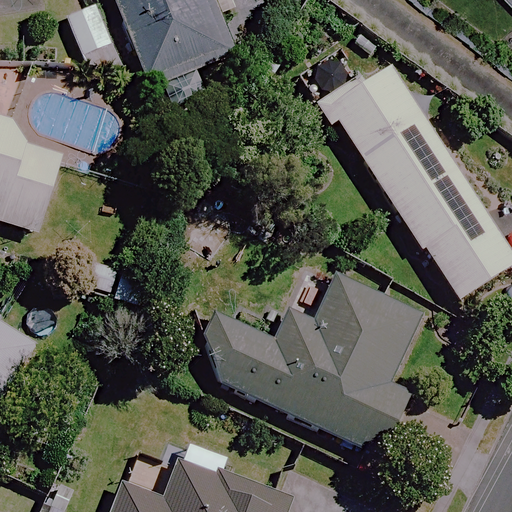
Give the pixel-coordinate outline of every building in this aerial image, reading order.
[(198,0),(107,0),(109,4),(65,20),(80,57),(123,40),(145,96),(224,66),(198,0)] [(511,271),(511,262),(384,73),(322,115),(454,310),(511,271)] [(0,233),(32,244),(59,164),(10,148),(15,132),(0,126),(0,233)] [(115,272),(82,261),(67,307),(100,317),(115,272)] [(418,325),(334,285),(315,324),(289,312),(271,350),(218,325),(192,381),(376,469),(408,401),(386,391),(418,325)] [(0,398),(30,352),(0,332),(0,398)] [(286,511),(289,504),(182,462),(164,509),(124,494),(117,511),(286,511)]
